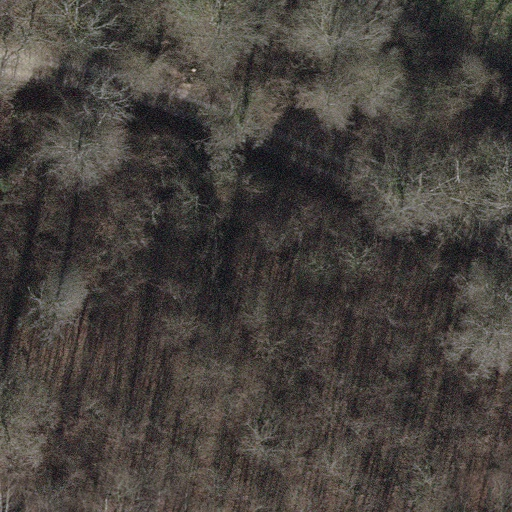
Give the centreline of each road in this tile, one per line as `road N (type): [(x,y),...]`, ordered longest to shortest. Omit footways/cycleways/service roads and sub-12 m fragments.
road 1 (track): [(151,81),(511,239)]
road 2 (track): [(0,53),(151,81)]
